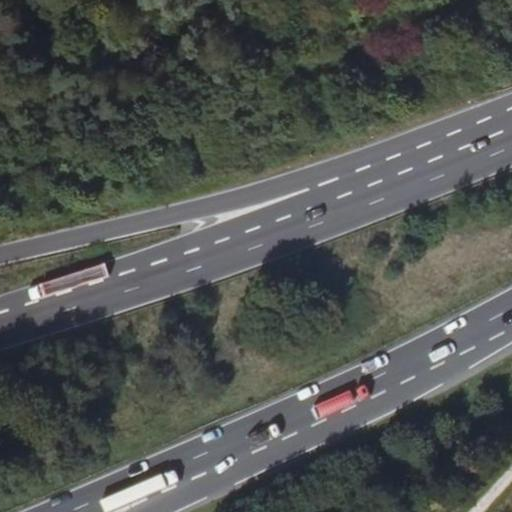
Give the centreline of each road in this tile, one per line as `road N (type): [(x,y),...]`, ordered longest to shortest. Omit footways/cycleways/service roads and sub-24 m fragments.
road 1 (trunk): [(143,479),(511,307)]
road 2 (trunk): [(376,189),(0,328)]
road 3 (trunk): [(376,189),(318,176),(0,253)]
road 4 (trunk): [(511,132),(376,189)]
